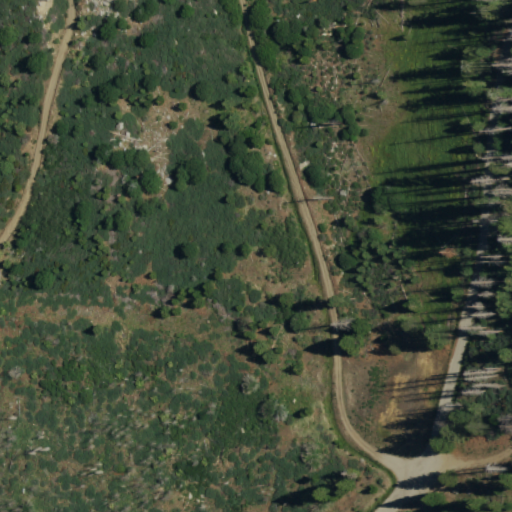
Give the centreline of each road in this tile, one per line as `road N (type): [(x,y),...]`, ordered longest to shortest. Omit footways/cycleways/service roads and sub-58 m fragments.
road 1 (track): [(414,483),(352,444),(337,397),(322,268),(236,0)]
road 2 (tertiary): [(384,511),(414,483),(478,257),(511,62)]
road 3 (track): [(0,240),(23,189),(57,45),(57,0)]
